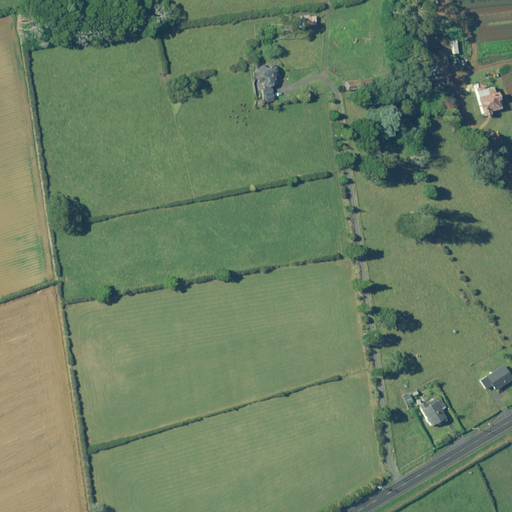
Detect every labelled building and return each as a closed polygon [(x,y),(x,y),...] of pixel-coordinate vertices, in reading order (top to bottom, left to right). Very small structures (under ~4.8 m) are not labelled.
[(292,17),(294,29),(317,26),(315,15),(292,17)] [(487,86),(476,89),(483,116),(492,114),(491,112),(502,109),(497,92),(495,93),(494,87),(488,89),(487,86)] [(272,88),(261,90),(263,102),(274,101),(272,88)] [(498,132),(489,135),(493,146),(502,144),(498,132)] [(511,379),(511,376),(503,364),(478,380),(484,389),(490,386),(494,391),(511,379)] [(409,394),(404,396),(407,404),(412,402),(409,394)] [(426,401),(419,405),(431,426),(445,418),(440,410),(445,407),(440,399),(437,401),(435,398),(427,402),(426,401)] [(424,443),(420,446),(425,453),(429,450),(424,443)]
